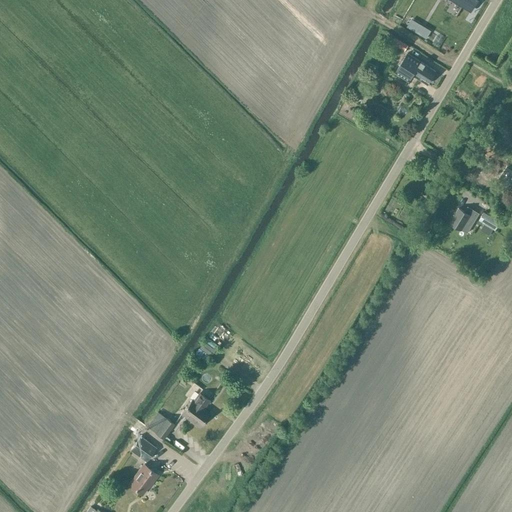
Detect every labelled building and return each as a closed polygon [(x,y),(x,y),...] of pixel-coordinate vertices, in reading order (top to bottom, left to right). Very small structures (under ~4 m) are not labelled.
[(456,0),(471,9),(476,0),(456,0)] [(396,38),(393,43),(404,50),(407,45),(396,38)] [(497,53),(490,51),(488,56),(495,59),(497,53)] [(407,54),(396,72),(410,80),(413,75),(428,84),(436,71),(407,54)] [(357,85),(356,85),(351,93),(352,95),(351,98),(363,106),(370,95),(368,87),(359,82),(357,85)] [(500,178),(495,185),(504,191),(509,184),(500,178)] [(459,207),(450,223),(467,233),(478,214),(468,208),(466,211),(459,207)] [(483,212),(479,220),(495,229),(499,221),(483,212)] [(202,360),(217,347),(208,336),(193,348),(202,360)] [(200,427),(210,414),(203,409),(209,401),(200,394),(194,402),(192,401),(182,414),(200,427)] [(160,414),(149,428),(163,439),(174,425),(160,414)] [(141,436),(130,450),(146,462),(157,448),(141,436)] [(141,494),(150,482),(151,482),(157,474),(143,465),(129,485),(141,494)]
